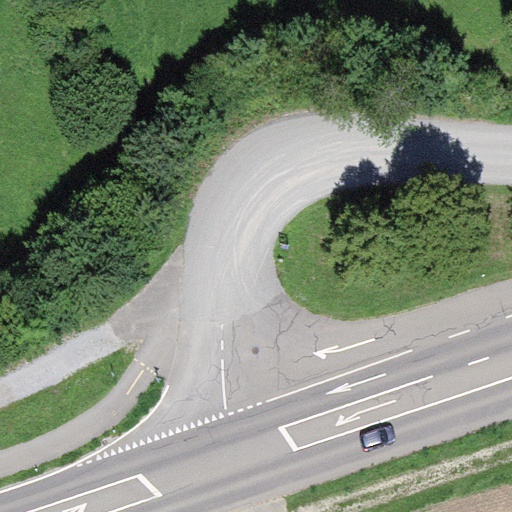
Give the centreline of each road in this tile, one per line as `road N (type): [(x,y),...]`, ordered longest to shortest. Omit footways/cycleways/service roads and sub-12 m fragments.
road 1 (unclassified): [(511,157),(343,148),(262,187),(234,252),(226,296),(226,460)]
road 2 (primary): [(511,367),(226,460)]
road 3 (track): [(317,511),(511,451)]
road 4 (track): [(0,398),(160,315)]
road 5 (primary): [(226,460),(67,511)]
